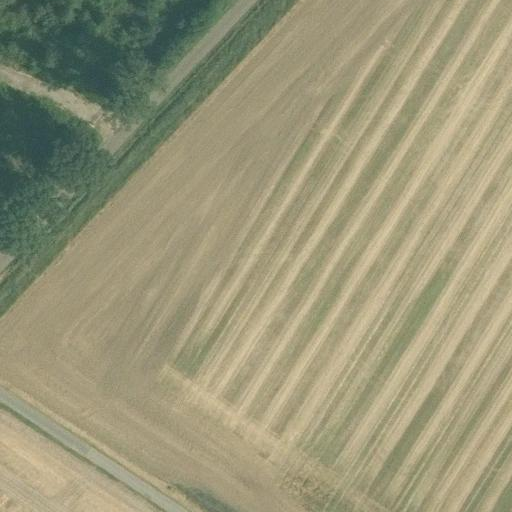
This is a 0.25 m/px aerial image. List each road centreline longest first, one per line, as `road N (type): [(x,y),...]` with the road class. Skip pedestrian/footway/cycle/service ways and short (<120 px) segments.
road 1 (unclassified): [(246,0),(0,265)]
road 2 (unclassified): [(0,394),(176,511)]
road 3 (track): [(0,75),(124,131)]
